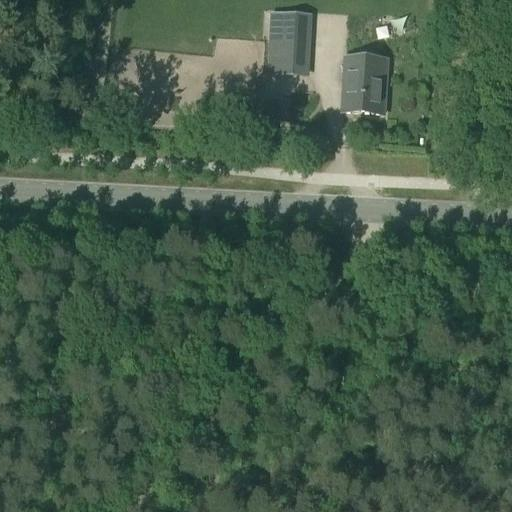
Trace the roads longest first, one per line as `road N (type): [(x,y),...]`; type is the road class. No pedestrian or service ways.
road 1 (primary): [(511,219),(0,191)]
road 2 (track): [(355,181),(361,210),(340,276),(128,511)]
road 3 (track): [(471,217),(509,0)]
road 4 (track): [(110,0),(93,111),(70,126),(0,123)]
